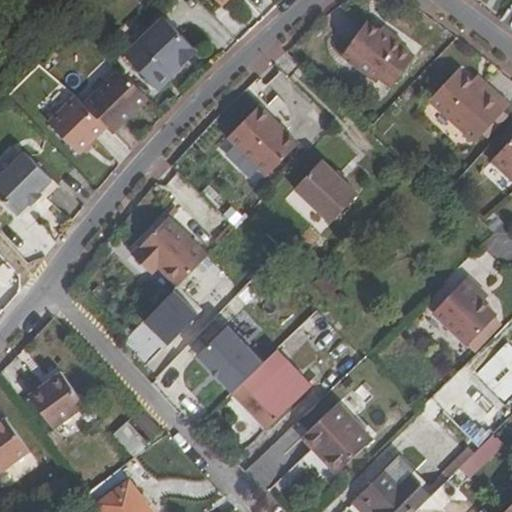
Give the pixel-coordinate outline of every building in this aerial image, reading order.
[(121,54),(149,85),(159,84),(167,77),(165,70),(175,62),(179,65),(193,51),(161,17),(121,54)] [(388,34),(364,18),(343,50),(350,55),(349,58),(377,76),(379,74),(391,81),(413,50),(401,42),(403,39),(390,31),(388,34)] [(508,103),(485,81),(479,87),(470,79),(457,66),(429,94),(473,136),(508,103)] [(144,98),(116,69),(81,103),(103,127),(109,133),(144,98)] [(479,87),(485,81),(476,72),(470,79),(479,87)] [(103,127),(81,103),(73,95),(45,121),(75,153),(103,127)] [(225,135),(265,174),(297,143),(256,103),(225,135)] [(511,180),(511,132),(488,158),(511,180)] [(0,201),(16,217),(28,206),(39,195),(52,182),(24,153),(0,176),(0,201)] [(297,185),(313,200),(340,171),(324,156),(297,185)] [(340,171),(313,200),(332,220),(360,192),(340,171)] [(39,195),(28,206),(31,208),(41,197),(39,195)] [(152,272),(170,291),(203,257),(164,215),(125,255),(146,278),(152,272)] [(310,224),(298,237),(309,247),(321,234),(310,224)] [(477,289),(464,276),(429,311),(464,344),(493,314),(472,293),(477,289)] [(195,315),(170,292),(141,322),(165,346),(195,315)] [(210,342),(244,379),(277,347),(243,311),(210,342)] [(371,325),(362,334),(373,346),(383,337),(371,325)] [(339,355),(351,367),(367,352),(373,346),(362,334),(361,334),(339,355)] [(277,347),(244,379),(278,414),(311,382),(277,347)] [(86,408),(62,374),(29,398),(54,431),(86,408)] [(312,421),(345,456),(382,421),(348,385),(312,421)] [(149,442),(159,433),(141,414),(132,423),(149,442)] [(0,468),(25,450),(1,418),(0,418),(0,468)] [(129,423),(119,433),(135,450),(145,441),(129,423)] [(502,441),(492,431),(473,450),(459,463),(470,474),(502,441)] [(459,463),(473,450),(468,445),(442,471),(447,476),(459,463)] [(421,475),(435,489),(439,484),(404,450),(390,463),(411,485),(421,475)] [(365,490),(385,511),(411,511),(435,489),(421,475),(411,485),(390,463),(365,490)] [(53,486),(67,506),(81,496),(66,476),(53,486)] [(148,511),(128,482),(97,504),(103,511),(148,511)] [(511,511),(511,498),(498,511),(511,511)]
